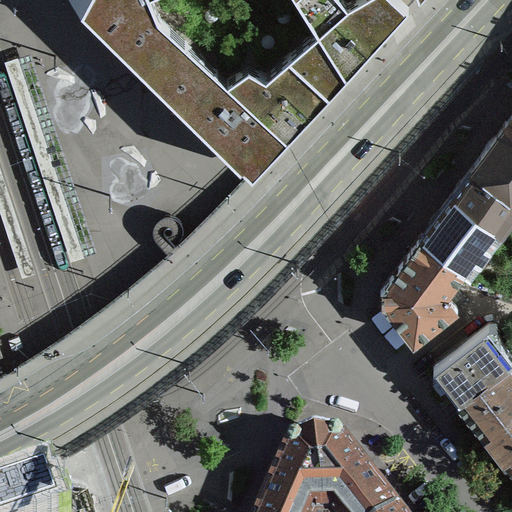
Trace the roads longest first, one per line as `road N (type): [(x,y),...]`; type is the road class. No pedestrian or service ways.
road 1 (primary): [(483,0),(259,241),(122,360),(0,435)]
road 2 (residential): [(133,511),(0,105)]
road 3 (motorway): [(0,194),(143,68),(247,0)]
road 4 (residential): [(324,326),(511,86)]
road 5 (residential): [(324,326),(473,511)]
road 6 (motorway): [(127,0),(0,137)]
